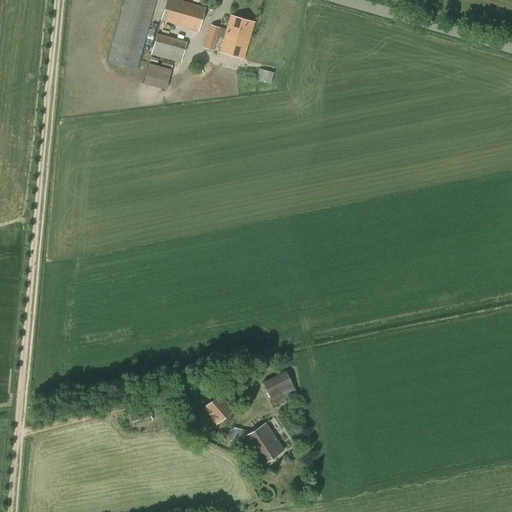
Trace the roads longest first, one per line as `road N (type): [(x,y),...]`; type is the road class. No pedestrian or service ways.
road 1 (track): [(8,511),(56,0)]
road 2 (unclassified): [(511,49),(340,0)]
